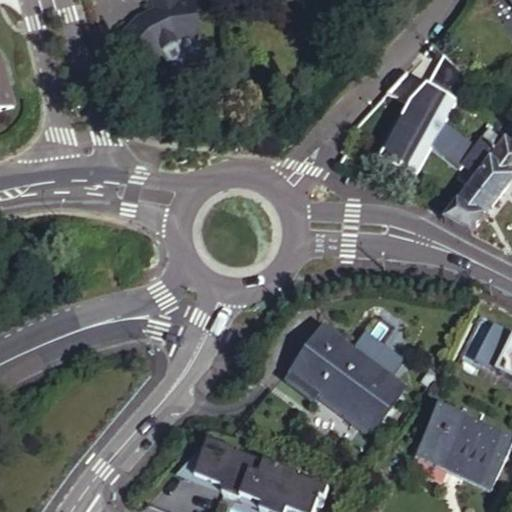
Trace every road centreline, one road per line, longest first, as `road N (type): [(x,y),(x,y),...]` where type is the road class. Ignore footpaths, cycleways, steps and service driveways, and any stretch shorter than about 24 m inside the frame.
road 1 (unclassified): [(447,0),(280,194)]
road 2 (tertiary): [(295,225),(409,233),(511,278)]
road 3 (residential): [(198,349),(74,506)]
road 4 (residential): [(189,267),(65,333)]
road 5 (residential): [(65,333),(153,326),(198,349)]
